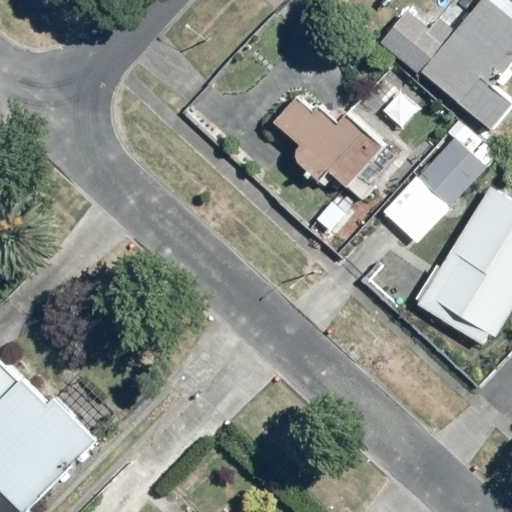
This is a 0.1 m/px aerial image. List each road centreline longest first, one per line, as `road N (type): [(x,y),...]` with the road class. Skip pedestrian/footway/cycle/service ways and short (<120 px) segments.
road 1 (residential): [(473,511),(52,114)]
road 2 (residential): [(156,0),(52,114)]
